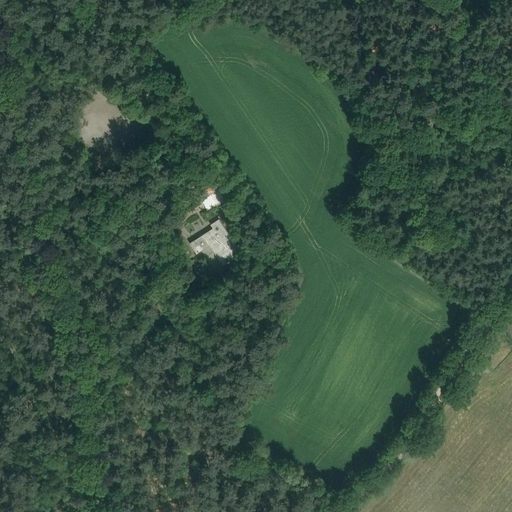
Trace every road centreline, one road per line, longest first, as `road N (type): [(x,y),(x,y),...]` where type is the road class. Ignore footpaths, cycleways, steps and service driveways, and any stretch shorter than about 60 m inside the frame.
road 1 (track): [(0,45),(105,511)]
road 2 (track): [(344,511),(366,494),(511,278)]
road 3 (track): [(424,0),(511,111)]
